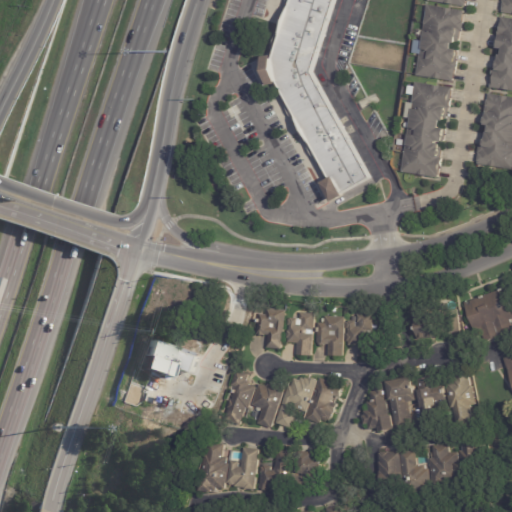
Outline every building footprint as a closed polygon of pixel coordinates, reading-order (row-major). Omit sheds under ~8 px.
[(337,0),(313,74),(371,177),(344,192),(346,196),(335,203),(324,183),(327,181),(316,160),(314,162),(305,146),(307,145),(294,122),(292,123),(283,107),(285,105),(275,87),(271,88),(266,59),(270,59),(272,51),(270,51),(275,33),(277,33),(286,8),(284,8),(286,0),(337,0)] [(511,0),(503,0),(502,13),(511,14),(511,0)] [(449,9),(467,12),(467,15),(466,23),(467,23),(466,32),(464,32),(463,36),(463,35),(462,43),(460,43),(460,45),(459,45),(459,46),(458,46),(457,51),(462,52),(462,54),(463,54),(462,59),(461,59),(461,60),(460,60),(460,63),(461,63),(460,72),(459,72),(458,76),(457,76),(456,82),(420,77),(424,49),(426,49),(428,33),(427,33),(431,6),(448,8),(448,9),(449,9)] [(511,91),(493,88),(495,77),(494,77),(496,69),(497,69),(498,63),(501,64),(502,63),(503,63),(504,56),(507,57),(508,51),(502,50),(504,36),(508,37),(508,34),(503,33),(505,21),(504,21),(505,18),(511,19),(511,91)] [(437,87),(456,90),(454,101),(455,101),(454,110),(452,109),(450,120),(449,120),(448,123),(445,122),(444,130),(450,131),(449,139),(448,139),(447,144),(441,143),(441,146),(445,146),(444,148),(445,149),(443,160),(445,160),(444,171),(442,171),(441,179),(405,173),(409,146),(410,146),(412,136),(411,136),(412,128),(414,128),(416,110),(415,110),(419,83),(437,86),(437,87)] [(505,97),(511,97),(511,170),(481,166),(482,163),(481,163),(482,155),(484,155),(484,154),(481,153),(482,145),(484,145),(485,140),(490,140),(491,133),(494,133),(495,127),(489,127),(491,118),(492,113),(496,114),(497,110),(491,109),(492,97),(492,95),(504,96),(504,97),(505,97)] [(511,298),(511,333),(489,341),(485,330),(478,333),(467,303),(508,288),(511,298)] [(285,348),(285,349),(270,348),(272,335),(268,335),(268,336),(261,335),(261,334),(260,334),(262,314),(269,315),(270,308),(289,310),(285,348)] [(460,332),(452,333),(451,332),(441,333),(442,336),(423,339),(421,330),(416,330),(413,309),(425,308),(426,318),(460,313),(463,331),(460,332)] [(304,313),(318,313),(316,355),(300,355),(301,343),(291,342),(291,338),(290,338),(291,330),(292,331),(292,325),(291,325),(291,319),(293,319),(293,318),(303,318),(303,313),(304,313)] [(362,356),(362,345),(352,345),(352,341),(350,341),(350,334),(351,334),(351,328),(350,328),(350,322),(351,322),(351,321),(359,321),(359,326),(363,326),(363,322),(361,322),(361,315),(361,314),(376,314),(376,329),(378,329),(379,356),(362,357),(362,356)] [(348,351),(347,355),(333,355),(333,345),(329,344),(329,345),(327,346),(324,346),(322,344),(322,343),(321,343),(321,323),(328,323),(329,316),(348,317),(348,351)] [(469,415),(456,417),(455,407),(452,407),(448,383),(459,381),(457,372),(471,370),(474,388),(469,388),(473,415),(469,415)] [(252,375),(250,381),(254,382),(253,385),(259,387),(252,409),(249,408),(244,426),(228,420),(232,408),(231,407),(234,400),(235,400),(238,391),(234,389),(240,371),(252,375)] [(426,416),(421,390),(419,391),(417,380),(433,376),(434,379),(438,379),(439,386),(445,385),(448,406),(439,407),(441,418),(426,421),(426,416)] [(398,428),(392,401),(394,401),(390,382),(414,377),(417,394),(416,394),(417,401),(409,402),(414,425),(398,428)] [(290,427),(279,423),(292,385),(295,386),(297,378),(303,380),(304,378),(308,379),(308,378),(311,379),(312,378),(322,381),(311,413),(299,409),(301,404),(297,402),(293,412),(299,414),(294,428),(290,427)] [(320,423),(309,419),(322,381),(345,389),(341,399),(335,397),(333,404),(339,406),(334,421),(331,420),(331,421),(325,420),(324,424),(320,423)] [(395,415),(397,429),(382,432),(382,428),(373,430),(371,424),(367,424),(366,416),(368,415),(368,411),(372,410),(371,402),(375,401),(374,392),(378,391),(377,384),(388,381),(391,399),(388,399),(391,416),(395,415)] [(272,384),(288,389),(275,428),(261,424),(266,409),(255,406),(262,384),(270,387),(271,384),(272,384)] [(460,453),(461,453),(461,452),(463,452),(463,443),(480,442),(482,476),(462,477),(460,453)] [(225,444),(228,444),(226,457),(231,458),(231,463),(233,464),(230,489),(222,488),(222,491),(217,491),(217,493),(205,492),(209,455),(211,455),(212,443),(225,444)] [(432,467),(432,459),(435,459),(435,447),(436,447),(436,446),(451,445),(451,452),(460,452),(460,464),(456,464),(457,471),(461,471),(462,482),(448,482),(448,487),(433,487),(432,467)] [(249,448),(262,449),(259,490),(249,490),(249,488),(239,487),(240,484),(238,486),(235,485),(233,483),(232,483),(234,461),(243,461),(242,467),(245,467),(247,448),(249,448)] [(263,488),(265,473),(264,473),(264,467),(266,467),(266,465),(275,466),(274,470),(278,471),(281,450),(296,452),(292,481),(281,479),(280,487),(276,487),(275,490),(271,490),(269,492),(265,491),(263,488)] [(304,451),(316,452),(316,457),(323,458),(323,464),(324,464),(323,476),(322,476),(321,488),(311,487),(311,492),(298,491),(299,476),(306,477),(306,474),(299,474),(301,451),(304,451)] [(418,456),(419,467),(426,466),(427,469),(431,469),(433,492),(406,494),(403,452),(418,451),(418,456)] [(401,452),(402,452),(405,492),(385,493),(382,454),(384,454),(383,452),(391,452),(392,453),(401,452)]
